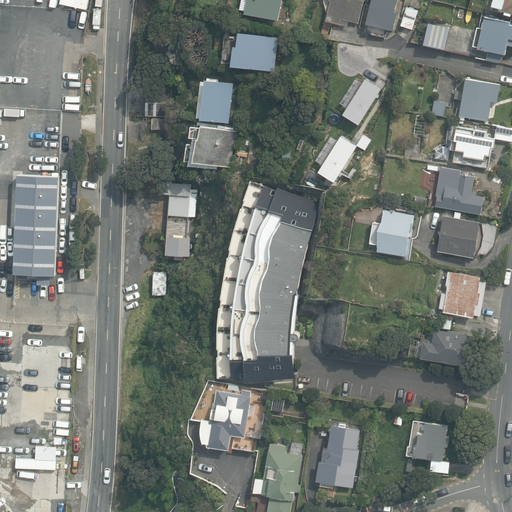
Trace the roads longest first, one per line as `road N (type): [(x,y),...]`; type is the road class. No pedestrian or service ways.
road 1 (unclassified): [(95,511),(116,195),(119,0)]
road 2 (residential): [(499,485),(511,331)]
